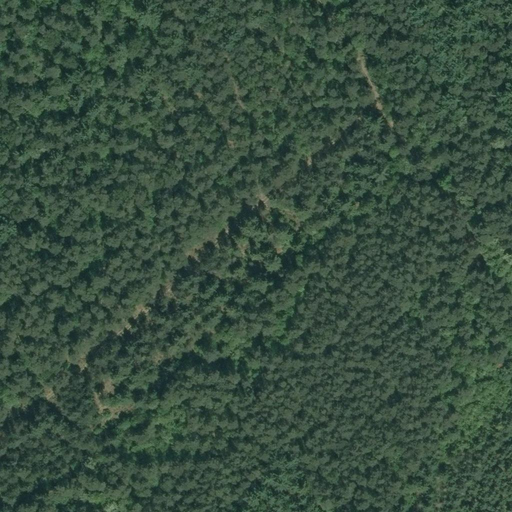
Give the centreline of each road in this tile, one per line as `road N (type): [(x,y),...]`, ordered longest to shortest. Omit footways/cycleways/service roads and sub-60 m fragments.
road 1 (track): [(0,439),(161,299),(373,87)]
road 2 (track): [(324,0),(511,294)]
